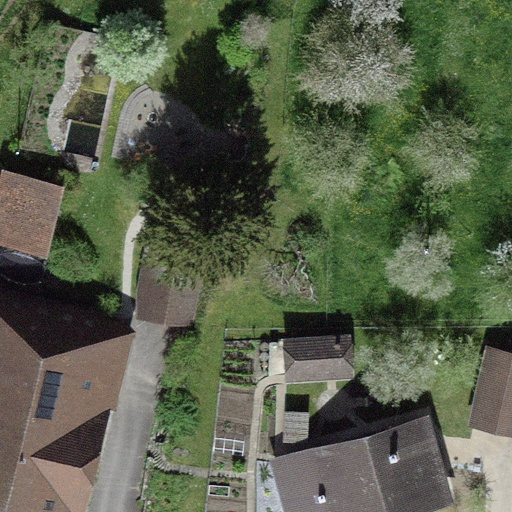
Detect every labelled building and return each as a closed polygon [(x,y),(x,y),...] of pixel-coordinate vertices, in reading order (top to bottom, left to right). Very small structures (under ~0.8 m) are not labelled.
[(65,180),(2,164),(0,170),(0,242),(47,254),(65,180)] [(203,260),(143,249),(135,314),(192,326),(203,260)] [(83,511),(134,321),(0,285),(0,511),(83,511)] [(351,330),(282,334),(284,378),(353,375),(351,330)] [(511,349),(483,342),(463,423),(511,435),(511,349)] [(427,411),(269,455),(285,511),(404,511),(452,498),(427,411)]
